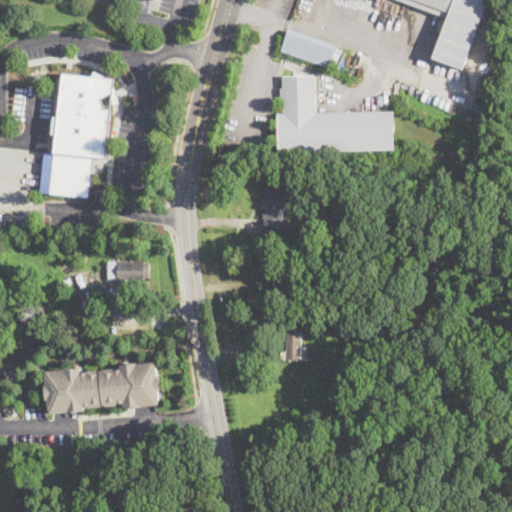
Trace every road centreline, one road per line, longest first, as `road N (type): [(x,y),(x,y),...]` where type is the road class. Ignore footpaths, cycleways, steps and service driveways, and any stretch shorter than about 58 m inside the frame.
road 1 (tertiary): [(235,511),(188,204),(230,0)]
road 2 (residential): [(218,414),(0,426)]
